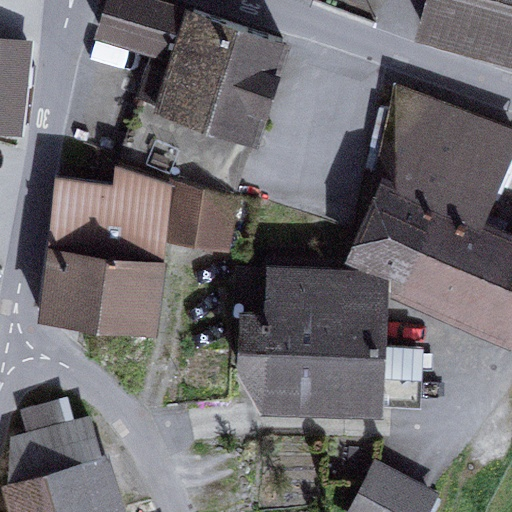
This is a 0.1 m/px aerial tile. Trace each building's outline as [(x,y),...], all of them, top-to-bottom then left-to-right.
[(157,0),(109,0),(100,28),(178,53),(192,11),(157,0)] [(511,0),(433,0),(424,30),(511,54),(511,0)] [(162,101),(162,103),(253,132),(282,40),(192,11),(178,53),(172,71),(152,65),(142,94),(162,101)] [(0,65),(0,131),(19,134),(26,68),(0,65)] [(511,130),(397,88),(378,178),(387,182),(474,222),(511,138),(511,130)] [(123,155),(234,191),(253,132),(162,103),(162,101),(142,94),(123,155)] [(232,194),(234,191),(123,155),(118,166),(171,182),(173,174),(232,194)] [(58,176),(40,311),(155,325),(164,236),(226,245),(232,194),(173,174),(171,182),(118,166),(116,184),(58,176)] [(505,336),(511,319),(511,238),(474,222),(387,182),(359,243),(406,265),(401,275),(468,305),(463,317),(505,336)] [(268,369),(266,399),(379,404),(382,343),(385,273),(236,266),(234,324),(244,324),(242,368),(268,369)] [(379,404),(419,405),(422,345),(382,343),(379,404)] [(223,359),(191,357),(190,388),(222,389),(223,359)] [(81,462),(92,458),(81,420),(70,423),(63,401),(21,413),(27,435),(17,438),(24,478),(81,462)] [(125,511),(108,454),(92,458),(81,462),(94,511),(125,511)] [(8,483),(16,511),(94,511),(81,462),(24,478),(8,483)] [(354,511),(422,511),(431,495),(378,467),(354,511)]
